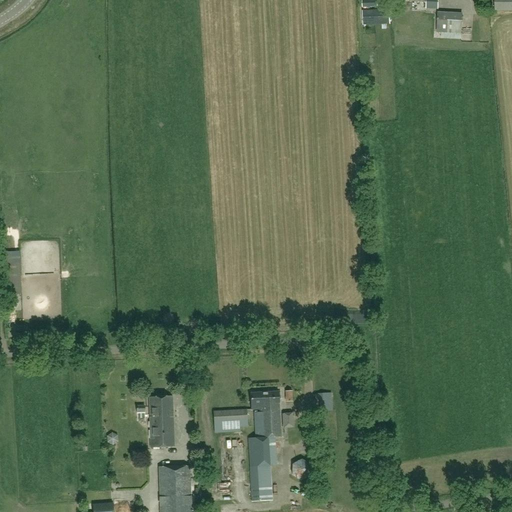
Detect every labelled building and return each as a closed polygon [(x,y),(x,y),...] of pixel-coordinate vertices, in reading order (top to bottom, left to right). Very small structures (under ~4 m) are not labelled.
[(413,0),(413,1),(426,2),(426,9),(434,9),(434,0),(413,0)] [(511,0),(495,0),(495,11),(511,10),(511,0)] [(363,11),(363,26),(389,25),(389,11),(363,11)] [(438,14),(437,33),(440,33),(442,33),(460,34),(461,15),(438,14)] [(250,411),(259,411),(259,408),(263,408),(263,404),(278,403),(278,392),(250,393),(250,411)] [(285,402),(293,402),(293,392),(284,392),(285,402)] [(315,395),(315,401),(320,401),(321,412),(332,411),(331,394),(315,395)] [(172,398),(150,398),(152,448),(174,447),(172,398)] [(259,408),(259,411),(259,414),(254,414),(255,438),(248,439),(252,501),(271,500),(269,466),(276,466),(274,437),(280,437),(278,403),(263,404),(263,408),(259,408)] [(239,432),(239,427),(247,427),(246,411),(213,413),(215,433),(239,432)] [(302,459),(292,464),(292,475),(300,481),(310,476),(311,464),(302,459)] [(160,468),(160,511),(190,511),(190,468),(160,468)]
